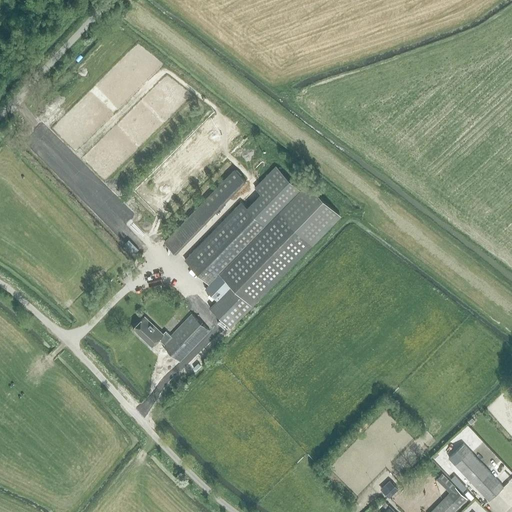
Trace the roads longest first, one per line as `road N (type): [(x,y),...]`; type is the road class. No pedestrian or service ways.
road 1 (unclassified): [(233,511),(0,284)]
road 2 (track): [(170,265),(36,126)]
road 3 (unclassified): [(0,116),(109,0)]
road 4 (track): [(159,75),(72,161)]
